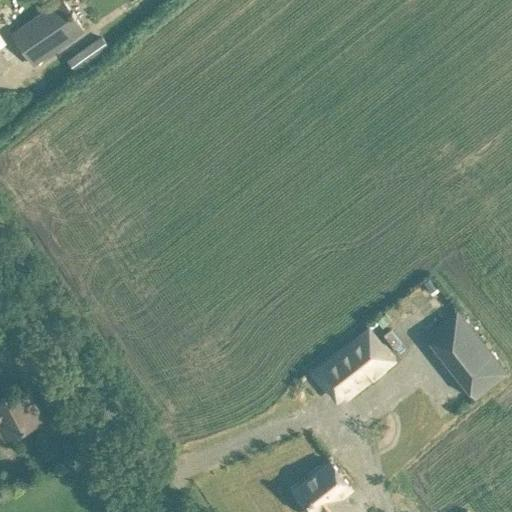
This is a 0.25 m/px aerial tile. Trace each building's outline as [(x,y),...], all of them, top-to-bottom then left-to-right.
[(85,30),(64,0),(56,0),(11,32),(34,65),(85,30)] [(74,67),(109,44),(102,34),(67,57),(74,67)] [(432,275),(424,281),(431,290),(439,284),(432,275)] [(475,397),(507,372),(458,309),(426,334),(475,397)] [(332,377),(347,396),(394,359),(370,328),(313,372),(323,384),(332,377)] [(0,428),(4,438),(43,418),(33,400),(28,403),(21,389),(0,399),(0,428)] [(320,511),(353,511),(340,496),(352,487),(331,460),(294,488),(313,511),(319,511),(320,511)]
